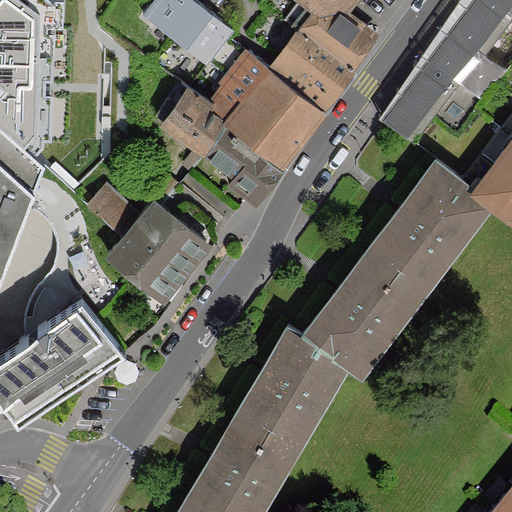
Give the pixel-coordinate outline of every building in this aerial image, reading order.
[(0,0),(0,118),(36,150),(45,141),(48,22),(56,22),(56,0),(0,0)] [(177,37),(203,4),(198,0),(154,0),(149,7),(145,13),(177,37)] [(302,28),(318,8),(306,0),(301,0),(287,18),(302,28)] [(306,0),(318,8),(334,19),(340,11),(348,0),(306,0)] [(430,60),(424,67),(455,90),(461,83),(484,101),(498,81),(508,68),(486,51),(511,16),(511,0),(471,0),(427,57),(430,60)] [(230,35),(235,29),(203,4),(177,37),(210,61),(230,35)] [(334,19),(318,8),(302,28),(354,68),(375,38),(340,11),(334,19)] [(354,68),(302,28),(281,57),(286,61),(279,72),(324,106),(354,68)] [(250,51),(230,35),(210,61),(230,77),(250,51)] [(228,119),(271,66),(251,50),(250,51),(230,77),(213,100),(215,102),(211,109),(228,119)] [(324,106),(279,72),(271,66),(228,119),(225,123),(283,167),(304,138),(300,135),(324,106)] [(455,90),(424,67),(385,118),(416,141),(435,117),(455,90)] [(215,102),(213,100),(191,86),(180,102),(167,120),(166,122),(207,151),(225,123),(228,119),(211,109),(215,102)] [(167,120),(180,102),(170,96),(157,113),(167,120)] [(0,279),(29,204),(45,163),(46,159),(40,153),(36,150),(0,118),(0,279)] [(225,123),(207,151),(239,175),(232,184),(245,193),(257,201),(283,167),(225,123)] [(511,134),(507,130),(467,181),(493,201),(511,215),(511,134)] [(437,158),(369,248),(425,290),(493,201),(467,181),(437,158)] [(52,170),(45,163),(29,204),(46,215),(56,231),(58,247),(55,261),(80,298),(83,296),(98,315),(132,279),(101,253),(112,241),(114,234),(76,199),(74,189),(52,170)] [(122,236),(140,215),(107,182),(89,203),(122,236)] [(140,215),(122,236),(110,252),(159,292),(204,237),(163,204),(155,198),(140,215)] [(304,333),(349,358),(364,370),(425,290),(369,248),(304,333)] [(83,296),(80,298),(0,351),(0,392),(6,400),(19,421),(126,350),(98,315),(83,296)] [(237,411),(298,446),(349,358),(304,333),(289,324),(237,411)] [(186,498),(211,511),(259,511),(298,446),(237,411),(186,498)] [(511,511),(511,491),(495,511),(511,511)] [(211,511),(186,498),(177,511),(211,511)]
